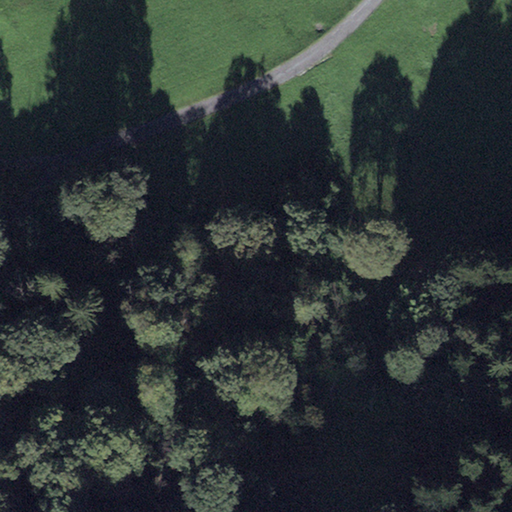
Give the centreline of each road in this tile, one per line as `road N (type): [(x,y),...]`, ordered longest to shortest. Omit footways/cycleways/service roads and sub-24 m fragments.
road 1 (track): [(371,0),(298,63),(33,170),(0,248)]
road 2 (track): [(511,423),(349,393),(213,341),(158,289)]
road 3 (track): [(0,279),(51,257),(82,260),(158,289),(293,251)]
road 4 (track): [(235,234),(277,242),(398,301),(433,309),(511,302)]
